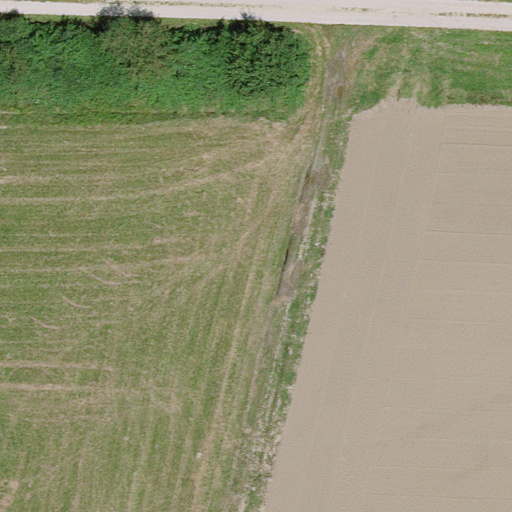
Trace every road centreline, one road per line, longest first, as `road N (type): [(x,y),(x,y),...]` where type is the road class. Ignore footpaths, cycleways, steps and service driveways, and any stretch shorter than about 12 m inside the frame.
road 1 (track): [(511,20),(0,1)]
road 2 (track): [(236,511),(357,15)]
